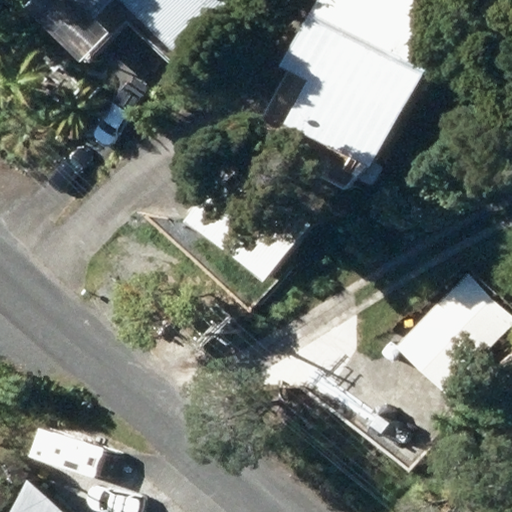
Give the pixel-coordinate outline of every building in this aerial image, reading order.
[(44,0),(34,11),(91,67),(132,25),(173,66),(239,0),(44,0)] [(294,77),(256,145),(353,198),(368,171),(376,175),(465,14),(439,0),(326,0),(287,73),(294,77)] [(187,225),(267,285),(297,245),(217,185),(187,225)] [(401,350),(452,396),(511,331),(511,311),(471,274),(401,350)] [(61,511),(32,485),(17,511),(61,511)]
